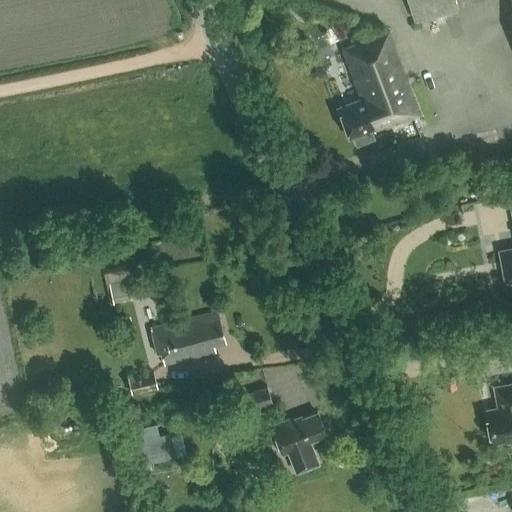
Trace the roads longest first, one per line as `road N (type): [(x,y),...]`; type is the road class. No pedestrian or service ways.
road 1 (tertiary): [(425,511),(197,0)]
road 2 (track): [(0,89),(216,44)]
